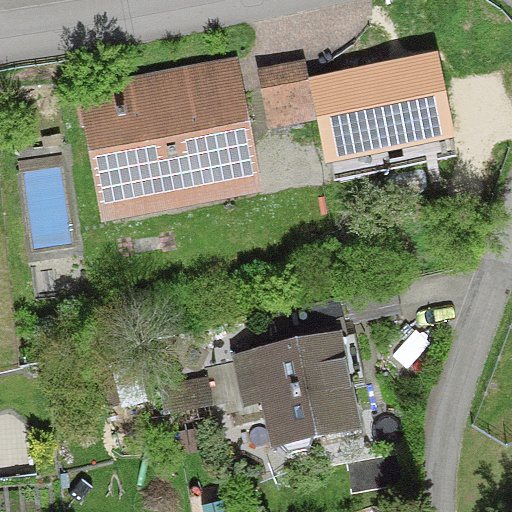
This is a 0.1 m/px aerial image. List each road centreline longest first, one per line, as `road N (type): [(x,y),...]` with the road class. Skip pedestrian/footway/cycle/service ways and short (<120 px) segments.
road 1 (residential): [(434,511),(458,395),(511,244)]
road 2 (residential): [(153,0),(0,28)]
